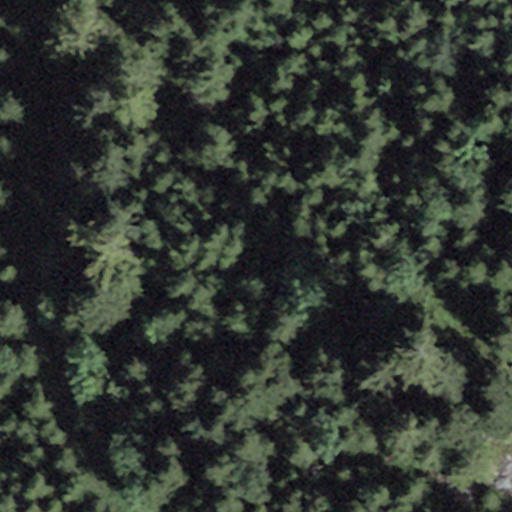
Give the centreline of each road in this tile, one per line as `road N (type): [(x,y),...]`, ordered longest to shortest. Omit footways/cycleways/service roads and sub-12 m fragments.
road 1 (track): [(150,511),(108,473),(0,189)]
road 2 (track): [(0,128),(38,0)]
